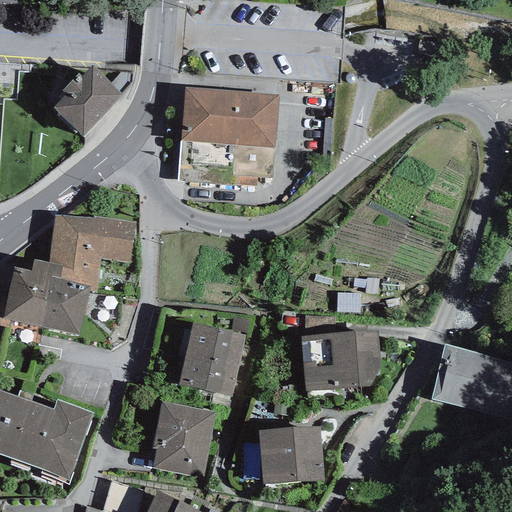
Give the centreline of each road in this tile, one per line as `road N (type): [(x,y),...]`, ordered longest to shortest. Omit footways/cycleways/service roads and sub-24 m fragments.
road 1 (residential): [(487,115),(458,102),(422,111),(296,213),(249,229),(170,213),(152,200),(122,142)]
road 2 (residential): [(326,511),(446,316),(490,177),(495,142),(487,115)]
road 3 (tertiary): [(122,142),(0,240)]
road 4 (tertiary): [(164,0),(152,93),(122,142)]
